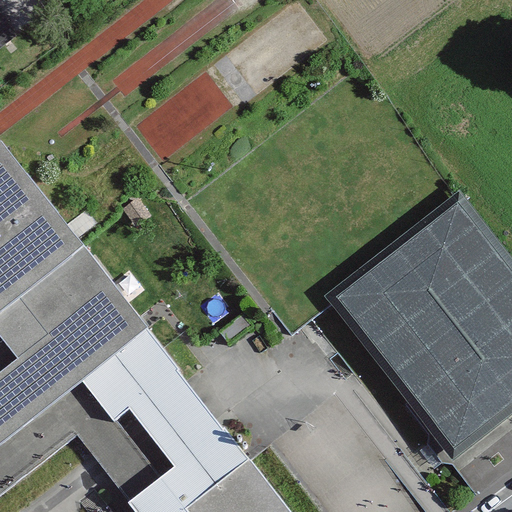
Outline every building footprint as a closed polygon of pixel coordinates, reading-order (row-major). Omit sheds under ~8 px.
[(0,17),(0,55),(18,41),(0,17)] [(479,48),(460,60),(493,113),(511,102),(479,48)] [(288,511),(1,146),(0,147),(0,457),(88,388),(119,428),(134,416),(174,467),(129,502),(136,511),(288,511)] [(511,276),(465,215),(338,312),(433,436),(430,448),(445,467),(455,467),(461,474),(511,434),(511,276)] [(254,332),(246,321),(224,339),(232,349),(254,332)]
